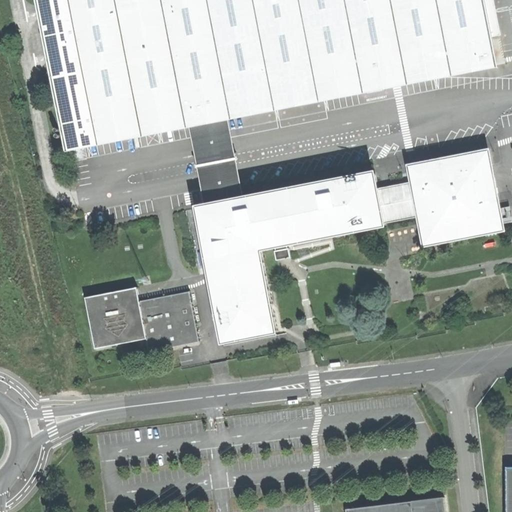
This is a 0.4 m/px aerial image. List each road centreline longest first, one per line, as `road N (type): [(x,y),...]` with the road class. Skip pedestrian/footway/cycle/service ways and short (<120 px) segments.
road 1 (unclassified): [(106,409),(462,366)]
road 2 (unclassified): [(475,511),(462,366)]
